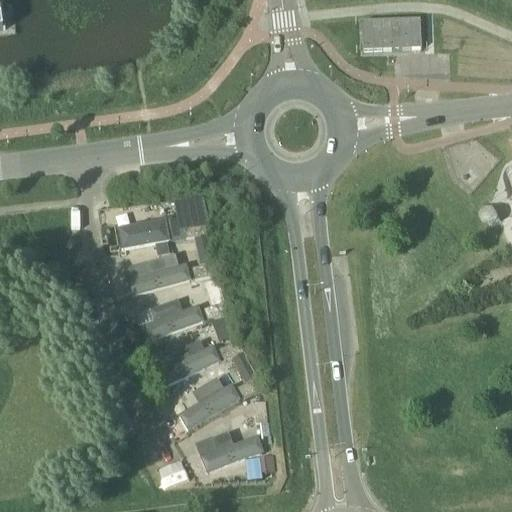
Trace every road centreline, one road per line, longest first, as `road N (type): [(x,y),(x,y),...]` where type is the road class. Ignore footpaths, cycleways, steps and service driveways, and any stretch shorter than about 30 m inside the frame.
road 1 (unclassified): [(359,511),(321,248),(320,183)]
road 2 (residential): [(170,471),(128,391),(104,320),(86,240),(82,160)]
road 3 (unclassified): [(279,188),(296,244),(323,511)]
road 4 (unclassified): [(348,149),(490,108)]
road 5 (unclassified): [(490,108),(344,108)]
road 6 (residential): [(121,154),(244,159)]
road 7 (residential): [(239,120),(121,154)]
